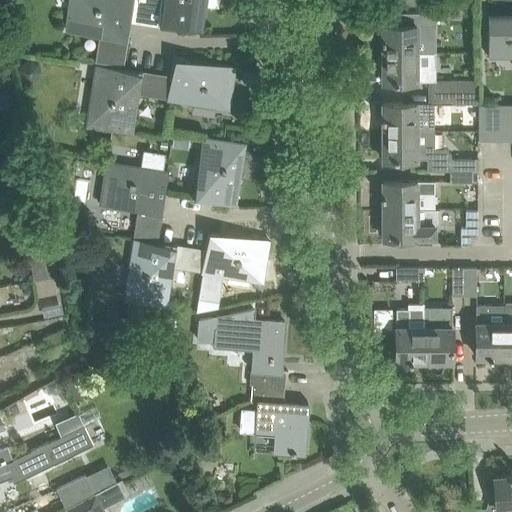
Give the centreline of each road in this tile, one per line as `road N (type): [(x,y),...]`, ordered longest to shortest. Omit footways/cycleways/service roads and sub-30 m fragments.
road 1 (unclassified): [(390,422),(365,398),(352,366),(320,212)]
road 2 (unclassified): [(320,212),(286,40)]
road 3 (residential): [(135,42),(286,40)]
road 4 (residential): [(320,212),(171,215)]
road 5 (unclassified): [(511,421),(390,422)]
